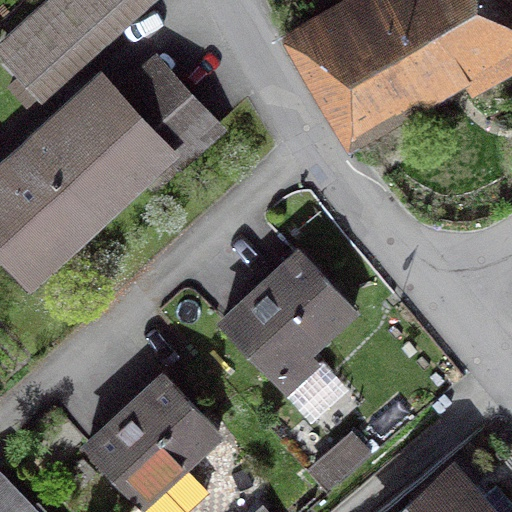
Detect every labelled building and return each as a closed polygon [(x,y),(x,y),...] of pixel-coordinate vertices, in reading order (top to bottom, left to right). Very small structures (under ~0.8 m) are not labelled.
[(42,0),(0,38),(0,51),(43,99),(153,0),(42,0)] [(511,34),(511,0),(347,0),(297,29),(354,126),(511,34)] [(119,83),(101,64),(0,158),(0,245),(35,283),(146,180),(157,192),(229,125),(157,48),(119,83)] [(350,303),(297,243),(216,315),(269,375),(350,303)] [(216,424),(153,361),(79,436),(142,498),(216,424)] [(468,511),(482,500),(442,457),(384,511),(468,511)] [(41,511),(0,465),(0,511),(41,511)] [(493,511),(482,500),(468,511),(493,511)]
